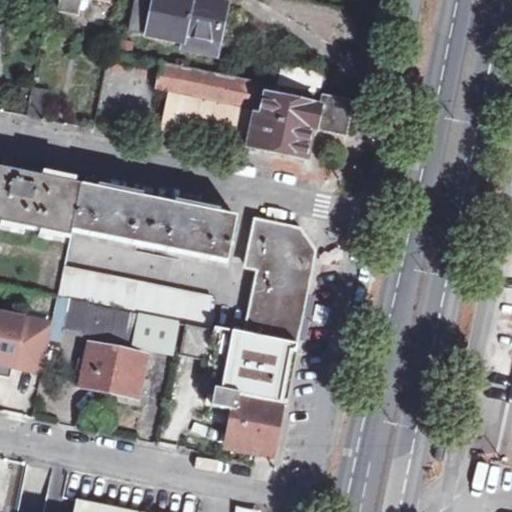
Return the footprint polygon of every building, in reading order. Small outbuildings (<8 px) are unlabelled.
[(59,0),(57,12),(79,16),(82,0),(94,0),(108,3),(108,0),(59,0)] [(134,0),(128,33),(184,44),(185,37),(218,44),(219,44),(223,24),(226,5),(201,0),(188,0),(189,0),(187,0),(134,0)] [(335,7),(330,39),(355,42),(359,10),(335,7)] [(185,37),(184,44),(217,51),(218,44),(185,37)] [(277,87),(186,68),(177,66),(162,63),(156,92),(169,95),(262,114),(266,95),(275,97),(277,87)] [(282,66),(277,87),(320,96),(324,75),(282,66)] [(31,88),(25,117),(43,121),(49,91),(31,88)] [(262,114),(169,95),(162,131),(305,161),(312,130),(347,137),(354,103),(322,96),(320,106),(275,97),(266,95),(262,114)] [(0,224),(71,239),(72,231),(82,186),(0,169),(0,224)] [(237,217),(82,186),(72,231),(229,262),(237,217)] [(260,270),(247,335),(294,344),(297,345),(316,252),(303,230),(257,221),(247,268),(260,270)] [(59,296),(71,298),(90,302),(183,321),(213,327),(215,313),(210,312),(214,296),(65,266),(59,296)] [(89,306),(90,302),(71,298),(64,330),(136,345),(135,347),(172,355),(178,324),(89,306)] [(51,327),(0,316),(0,364),(12,367),(41,373),(51,327)] [(182,357),(210,362),(216,332),(188,326),(182,357)] [(217,328),(216,332),(210,362),(227,366),(222,389),(216,387),(215,391),(283,404),(288,375),(294,344),(247,335),(217,328)] [(83,388),(106,393),(137,398),(140,381),(145,358),(91,346),(88,364),(82,363),(79,379),(84,381),(83,388)] [(12,367),(0,364),(0,377),(10,379),(12,367)] [(137,398),(106,393),(105,400),(135,406),(140,406),(144,405),(147,403),(149,394),(149,383),(140,381),(137,398)] [(283,404),(215,391),(212,408),(235,412),(228,448),(272,457),(283,404)] [(75,511),(133,511),(78,501),(75,511)]
